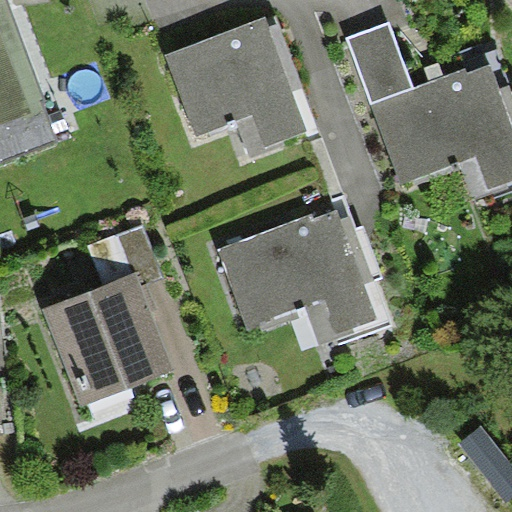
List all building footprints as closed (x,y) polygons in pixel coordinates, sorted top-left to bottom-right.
[(0,0),(0,162),(57,142),(41,101),(44,100),(7,0),(0,0)] [(265,17),(165,55),(196,136),(236,121),(251,160),(286,147),(283,141),(308,131),(293,91),(269,28),(265,17)] [(280,23),(269,28),(293,91),(305,87),(280,23)] [(389,23),(347,38),(372,104),(414,88),(389,23)] [(414,88),(372,104),(402,184),(476,157),(488,190),(511,181),(511,121),(500,89),(491,65),(468,74),(466,69),(414,88)] [(511,90),(510,85),(500,89),(511,121),(511,90)] [(313,215),(219,249),(249,331),(273,322),(272,317),(322,299),(339,344),(391,325),(351,215),(342,219),(338,209),(314,218),(313,215)] [(135,273),(140,287),(162,278),(142,224),(117,234),(132,274),(135,273)] [(42,309),(80,406),(172,371),(140,287),(135,273),(132,274),(42,309)] [(511,499),(511,463),(481,426),(460,444),(508,503),(511,499)]
